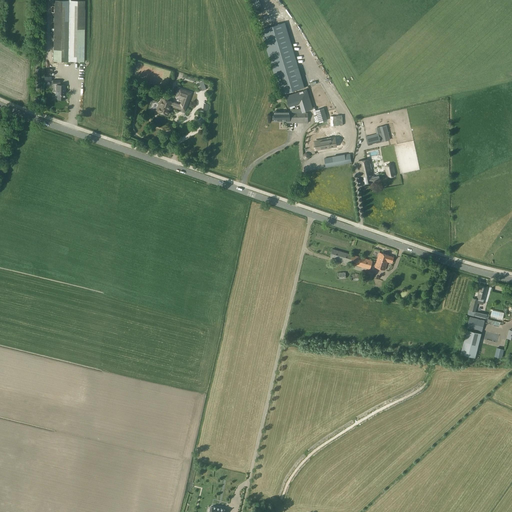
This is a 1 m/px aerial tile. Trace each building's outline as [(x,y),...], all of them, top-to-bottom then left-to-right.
[(54,0),(53,61),(84,61),(85,1),(54,0)] [(285,22),(261,29),(280,94),(305,87),(285,22)] [(56,85),(56,99),(65,99),(65,85),(56,85)] [(183,99),(181,105),(187,107),(191,94),(191,93),(180,89),(177,97),(183,99)] [(307,90),(286,96),(289,106),(302,102),(305,111),(313,109),(307,90)] [(149,97),(145,107),(149,109),(150,107),(154,109),(156,104),(154,104),(156,100),(149,97)] [(159,111),(159,112),(167,115),(170,107),(174,108),(176,104),(172,103),(172,102),(163,98),(161,102),(160,102),(157,110),(159,111)] [(323,109),(316,110),(320,122),(326,121),(323,109)] [(273,116),(273,120),(274,120),(274,121),(288,121),(290,121),(290,113),(290,111),(274,111),(274,116),(273,116)] [(288,121),(288,123),(308,123),(308,113),(290,113),(290,121),(288,121)] [(380,127),(383,141),(389,140),(385,125),(380,127)] [(334,140),(318,143),(319,150),(335,147),(334,140)] [(326,167),(351,163),(349,154),(324,158),(326,167)] [(380,180),(379,175),(372,176),(372,174),(373,174),(370,159),(358,161),(361,176),(363,176),(364,184),(373,182),(373,181),(380,180)] [(386,169),(385,169),(385,170),(386,170),(387,172),(387,173),(386,173),(387,173),(388,176),(390,177),(393,177),(395,175),(394,172),(395,172),(395,171),(394,171),(394,170),(394,168),(393,165),(390,164),(387,164),(385,167),(386,169)] [(349,264),(349,263),(370,269),(373,261),(333,249),(330,258),(349,264)] [(379,252),(375,267),(385,270),(388,262),(392,263),(394,257),(389,256),(389,255),(379,252)] [(380,287),(381,283),(374,281),(376,274),(374,273),(369,272),(366,279),(371,280),(370,284),(380,287)] [(478,293),(474,292),(473,298),(476,299),(477,297),(484,299),(486,292),(487,288),(480,286),(478,292),(478,293)] [(470,311),(469,315),(474,316),(476,311),(479,299),(476,299),(473,298),(472,298),(469,310),(470,311)] [(477,331),(480,319),(470,317),(467,329),(477,331)] [(481,333),(467,330),(460,354),(475,358),(481,333)] [(504,349),(497,348),(495,356),(502,358),(504,349)]
